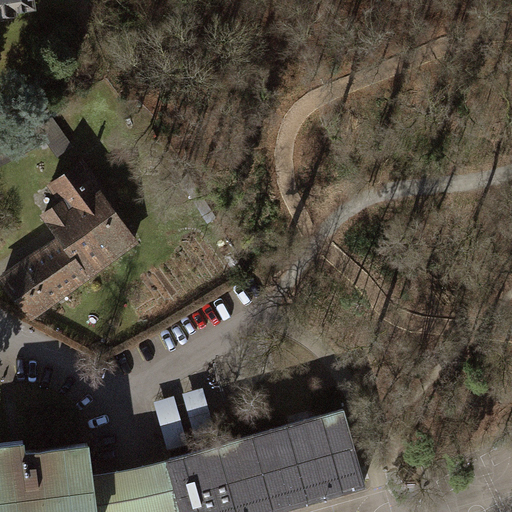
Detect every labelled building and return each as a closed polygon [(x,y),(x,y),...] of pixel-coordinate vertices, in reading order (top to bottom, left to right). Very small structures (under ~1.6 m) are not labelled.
[(27,0),(0,0),(0,9),(28,5),(27,0)] [(0,157),(44,135),(56,152),(64,145),(46,121),(0,145),(0,157)] [(8,270),(0,276),(0,277),(26,314),(131,239),(76,162),(47,183),(59,201),(40,214),(44,220),(56,236),(50,240),(42,246),(24,259),(8,270)] [(192,409),(211,405),(207,386),(188,390),(192,409)] [(344,407),(170,457),(185,511),(256,511),(365,483),(344,407)] [(124,468),(92,473),(88,442),(26,450),(24,438),(0,441),(0,511),(180,511),(185,511),(170,457),(151,462),(137,465),(124,468)]
